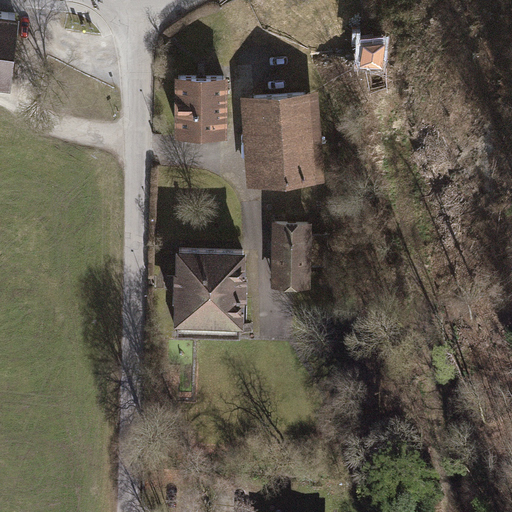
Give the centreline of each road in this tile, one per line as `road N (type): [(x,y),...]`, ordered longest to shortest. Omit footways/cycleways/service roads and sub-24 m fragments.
road 1 (residential): [(135,5),(128,511)]
road 2 (unknown): [(137,148),(239,150),(266,320)]
